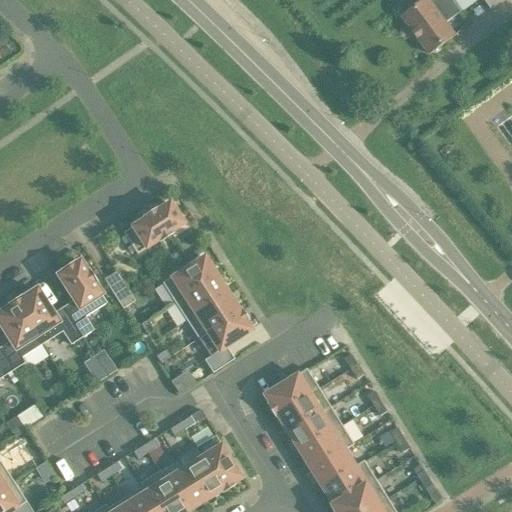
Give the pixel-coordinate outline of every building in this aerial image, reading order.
[(402,19),(429,56),(455,37),(447,26),(452,22),(450,19),(462,10),(455,0),(430,0),(429,1),(428,0),(402,19)] [(482,0),(491,11),(505,0),(482,0)] [(154,212),(143,219),(144,220),(122,234),(136,255),(158,241),(158,242),(169,235),(169,234),(182,226),(168,204),(155,213),(154,212)] [(215,277),(203,258),(162,284),(174,303),(215,277)] [(72,302),(62,309),(81,339),(93,331),(84,318),(106,304),(93,285),(94,284),(87,273),(86,274),(79,262),(73,266),(72,265),(61,272),(62,273),(56,277),(72,302)] [(118,303),(129,296),(115,273),(104,280),(118,303)] [(227,295),(215,277),(174,303),(186,322),(227,295)] [(19,299),(13,303),(41,346),(61,333),(70,346),(81,339),(62,309),(52,315),(36,290),(20,300),(19,299)] [(238,312),(227,295),(186,322),(198,340),(206,335),(240,313),(239,312),(238,312)] [(134,302),(129,296),(118,303),(122,309),(134,302)] [(0,329),(9,343),(0,348),(0,351),(13,371),(24,364),(21,359),(41,346),(13,303),(8,306),(8,307),(0,312),(0,329)] [(246,323),(240,313),(206,335),(198,340),(209,358),(204,361),(212,374),(233,360),(226,349),(251,332),(245,323),(246,323)] [(153,331),(147,321),(140,325),(146,335),(153,331)] [(0,379),(13,371),(0,351),(0,379)] [(169,357),(165,351),(155,357),(160,364),(169,357)] [(344,360),(351,370),(358,366),(351,356),(344,360)] [(108,376),(115,371),(109,361),(101,366),(108,376)] [(351,370),(357,380),(364,376),(358,366),(351,370)] [(96,383),(105,377),(99,368),(90,374),(96,383)] [(278,417),(278,416),(278,415),(319,389),(308,370),(266,396),(272,405),(271,406),(278,417)] [(278,416),(289,433),(331,407),(319,389),(278,415),(278,416)] [(367,396),(373,407),(380,402),(374,392),(367,396)] [(373,407),(380,417),(387,413),(380,402),(373,407)] [(301,452),(342,426),(331,407),(289,433),(301,452)] [(189,417),(190,418),(194,424),(205,417),(200,410),(189,417)] [(190,418),(179,424),(184,431),(194,424),(190,418)] [(179,424),(169,430),(173,437),(184,431),(179,424)] [(354,445),(342,426),(301,452),(312,470),(345,450),(346,450),(354,445)] [(390,433),(396,443),(403,439),(397,429),(390,433)] [(200,458),(201,458),(222,492),(232,485),(240,479),(214,437),(194,449),(200,458)] [(396,443),(403,453),(409,449),(403,439),(396,443)] [(143,447),(147,453),(157,447),(153,440),(143,447)] [(133,453),(137,460),(147,453),(143,447),(133,453)] [(357,468),(356,467),(346,450),(345,450),(312,470),(324,489),(357,468)] [(201,458),(200,458),(182,469),(203,502),(220,492),(221,492),(222,492),(201,458)] [(365,462),(356,467),(357,468),(324,489),(334,506),(335,507),(377,481),(365,462)] [(0,490),(12,483),(0,463),(0,490)] [(116,463),(106,470),(110,476),(120,470),(116,463)] [(413,470),(419,480),(426,476),(420,465),(413,470)] [(165,480),(164,481),(183,511),(187,511),(203,502),(182,469),(165,480)] [(106,470),(96,476),(100,483),(110,476),(106,470)] [(142,487),(157,511),(183,511),(164,481),(165,480),(159,472),(139,484),(142,487)] [(426,490),(432,486),(426,476),(419,480),(426,490)] [(369,511),(389,500),(377,481),(335,507),(334,506),(333,507),(336,511),(369,511)] [(30,511),(12,483),(0,490),(0,511),(30,511)] [(79,486),(69,493),(73,499),(84,493),(79,486)] [(157,511),(142,487),(124,499),(132,511),(157,511)] [(69,493),(59,499),(63,506),(73,499),(69,493)] [(132,511),(124,499),(106,509),(106,510),(106,511),(132,511)] [(369,511),(396,511),(389,500),(369,511)]
